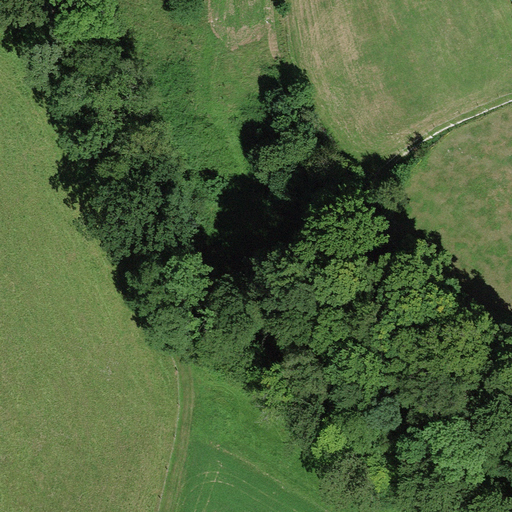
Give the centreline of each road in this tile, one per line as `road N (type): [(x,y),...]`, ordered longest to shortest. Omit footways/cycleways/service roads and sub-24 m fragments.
road 1 (track): [(44,0),(179,328)]
road 2 (track): [(179,328),(185,416),(161,511)]
